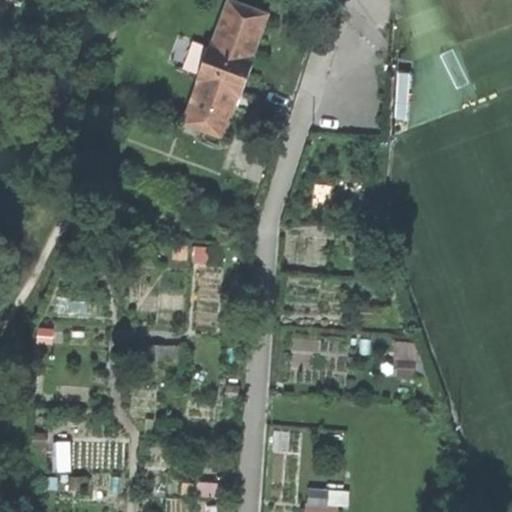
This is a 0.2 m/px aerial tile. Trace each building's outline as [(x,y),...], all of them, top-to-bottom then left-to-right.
[(251,57),(265,15),(228,1),(213,43),(209,42),(196,80),(200,81),(185,122),(222,136),(237,95),(241,97),(247,79),(254,58),(251,57)] [(368,170),(351,170),(351,181),(367,181),(368,170)] [(107,251),(95,251),(94,260),(107,261),(107,251)] [(396,371),(418,373),(422,340),(399,338),(396,371)] [(230,384),(220,384),(219,396),(229,397),(230,384)] [(82,486),(70,487),(70,497),(83,496),(82,486)]
